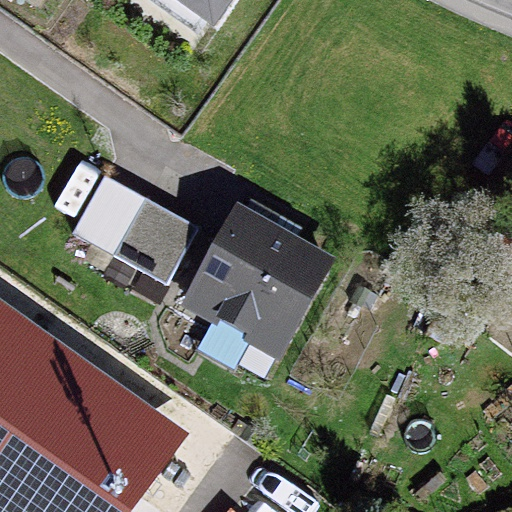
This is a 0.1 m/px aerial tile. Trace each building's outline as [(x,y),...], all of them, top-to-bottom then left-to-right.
[(227,0),(179,0),(211,22),(227,0)] [(493,89),(375,24),(340,87),(458,152),(493,89)] [(198,231),(146,201),(115,257),(166,286),(198,231)] [(237,217),(196,292),(221,305),(214,318),(253,339),(259,328),(286,343),(327,267),(237,217)] [(116,511),(167,442),(0,322),(0,508),(5,511),(116,511)]
